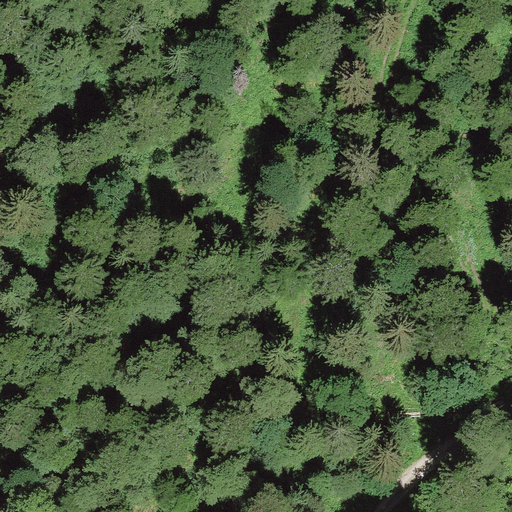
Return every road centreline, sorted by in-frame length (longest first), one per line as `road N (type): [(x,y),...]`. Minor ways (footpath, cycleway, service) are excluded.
road 1 (track): [(382,511),(433,458),(511,430)]
road 2 (unclassified): [(26,0),(0,118)]
